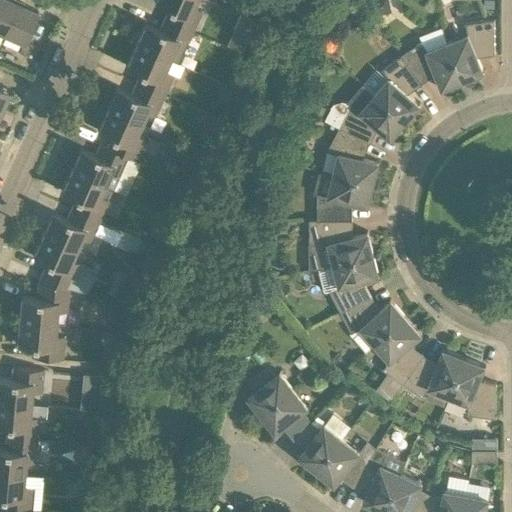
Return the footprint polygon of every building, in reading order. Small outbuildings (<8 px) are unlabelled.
[(10,0),(0,0),(0,32),(4,34),(18,3),(10,0)] [(169,22),(192,32),(201,11),(193,7),(195,0),(155,0),(154,2),(174,11),(169,22)] [(386,12),(391,5),(390,0),(373,0),(376,14),(386,12)] [(494,0),(483,0),(484,8),(494,8),(494,0)] [(4,34),(24,43),(25,42),(38,12),(18,3),(4,34)] [(349,26),(361,17),(354,9),(343,17),(349,26)] [(254,21),(239,15),(233,30),(248,36),(254,21)] [(467,35),(448,43),(463,81),(485,72),(484,71),(483,71),(476,54),(482,53),(483,56),(495,55),(495,20),(466,23),(467,35)] [(135,45),(169,60),(174,49),(183,53),(192,32),(169,22),(164,32),(145,23),(135,45)] [(423,33),(426,46),(445,41),(442,28),(423,33)] [(32,45),(25,42),(24,43),(19,54),(27,57),(32,45)] [(421,42),(402,56),(422,84),(432,77),(430,74),(435,71),(441,89),(463,81),(448,43),(428,51),(421,42)] [(164,71),(169,60),(135,45),(125,67),(145,75),(140,86),(163,96),(173,75),(164,71)] [(388,79),(374,95),(405,122),(421,104),(420,103),(419,104),(405,92),(410,89),(412,91),(422,84),(402,56),(382,70),(388,79)] [(0,111),(9,91),(0,86),(0,111)] [(106,109),(140,124),(145,113),(154,117),(163,96),(140,86),(136,96),(116,87),(106,109)] [(325,120),(339,128),(370,143),(376,132),(373,131),(376,126),(390,138),(389,139),(390,139),(405,122),(374,95),(360,111),(350,106),(351,105),(347,103),(347,102),(343,100),(333,103),(325,120)] [(325,117),(328,109),(317,104),(313,112),(325,117)] [(140,124),(106,109),(97,131),(116,140),(112,150),(127,157),(135,160),(144,139),(135,135),(140,124)] [(339,154),(334,175),(373,184),(379,161),(378,161),(377,162),(359,158),(362,153),(365,154),(370,143),(339,128),(328,149),(339,154)] [(70,170),(104,185),(110,174),(118,178),(127,157),(112,150),(105,147),(100,157),(80,148),(70,170)] [(174,174),(177,167),(168,163),(165,170),(174,174)] [(76,211),(99,221),(108,200),(100,196),(104,185),(70,170),(61,192),(81,201),(76,211)] [(317,196),(317,220),(352,220),(352,207),(349,207),(349,202),(368,207),(373,184),(334,175),(329,196),(317,196)] [(90,242),(99,221),(76,211),(71,221),(52,213),(42,234),(76,249),(81,238),(90,242)] [(352,220),(317,220),(309,220),(310,251),(315,253),(319,269),(374,255),(368,232),(367,232),(367,234),(349,238),(349,232),(352,232),(352,220)] [(52,265),(43,284),(68,290),(80,264),(71,260),(76,249),(42,234),(32,256),(52,265)] [(340,312),(371,296),(365,285),(362,287),(360,281),(378,277),(378,278),(379,278),(374,255),(319,269),(324,292),(329,291),(340,312)] [(68,290),(43,284),(42,299),(21,297),(19,321),(55,324),(57,312),(66,312),(68,290)] [(406,317),(391,300),(390,301),(391,301),(377,314),(374,308),(377,307),(371,296),(340,312),(352,334),(362,329),(376,345),(406,317)] [(108,305),(105,320),(117,323),(120,308),(108,305)] [(343,319),(340,313),(333,316),(337,322),(343,319)] [(406,317),(376,345),(390,361),(383,370),(389,374),(377,391),(391,401),(403,384),(423,355),(413,348),(411,350),(406,347),(420,335),(421,336),(422,335),(406,317)] [(37,358),(62,360),(64,337),(54,336),(55,324),(19,321),(16,344),(38,346),(37,358)] [(104,349),(102,364),(116,365),(117,350),(104,349)] [(449,396),(464,358),(442,349),(442,350),(443,351),(436,368),(431,365),(433,362),(423,355),(403,384),(423,397),(429,388),(449,396)] [(464,358),(449,396),(469,404),(467,415),(497,419),(496,384),(484,382),(483,385),(478,384),(484,367),(485,368),(486,366),(464,358)] [(262,415),(294,390),(281,372),(276,376),(268,366),(248,382),(256,392),(249,396),(248,395),(247,396),(262,415)] [(0,402),(30,405),(31,393),(41,393),(43,371),(18,368),(17,380),(0,378),(0,402)] [(308,408),(294,390),(262,415),(276,434),(277,433),(277,432),(283,427),(293,440),(311,422),(303,411),(308,408)] [(94,410),(95,399),(80,398),(79,409),(94,410)] [(12,438),(37,441),(39,418),(29,417),(30,405),(0,402),(0,425),(13,427),(12,438)] [(321,430),(311,422),(293,440),(305,450),(300,456),(299,455),(298,456),(317,471),(342,439),(325,425),(321,430)] [(0,472),(24,475),(25,463),(35,463),(37,441),(12,438),(10,450),(0,448),(0,472)] [(497,438),(472,438),(472,450),(497,450),(497,438)] [(353,487),(366,466),(377,449),(375,448),(365,465),(356,457),(360,453),(342,439),(317,471),(336,485),(336,484),(335,484),(340,477),(353,487)] [(377,449),(366,466),(353,487),(368,494),(364,501),(363,501),(363,502),(384,511),(401,474),(400,474),(406,462),(377,449)] [(497,463),(497,450),(472,450),(472,463),(497,463)] [(5,509),(13,509),(30,510),(32,488),(23,487),(24,475),(0,472),(0,496),(6,497),(5,509)] [(421,483),(401,474),(384,511),(385,511),(424,511),(430,495),(419,489),(421,483)] [(443,497),(430,495),(424,511),(463,511),(466,495),(444,491),(443,497)] [(466,495),(463,511),(485,511),(488,499),(466,495)]
